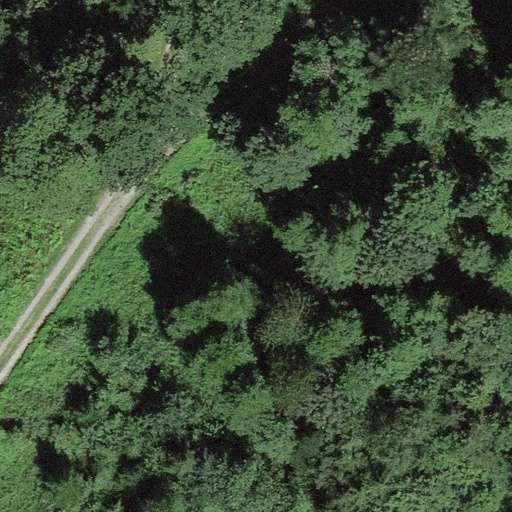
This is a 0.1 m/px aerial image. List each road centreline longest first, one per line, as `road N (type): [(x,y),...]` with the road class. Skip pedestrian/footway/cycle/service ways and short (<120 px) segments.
road 1 (track): [(338,0),(146,150),(0,351)]
road 2 (track): [(146,150),(191,0)]
